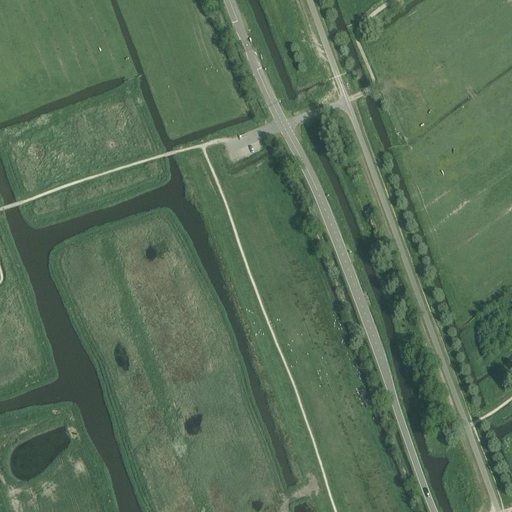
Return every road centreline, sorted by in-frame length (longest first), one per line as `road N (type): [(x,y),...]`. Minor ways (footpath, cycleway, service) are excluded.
road 1 (unclassified): [(434,511),(315,187),(228,0)]
road 2 (unknown): [(353,99),(504,511)]
road 3 (unknown): [(346,100),(373,84),(362,29),(397,0)]
